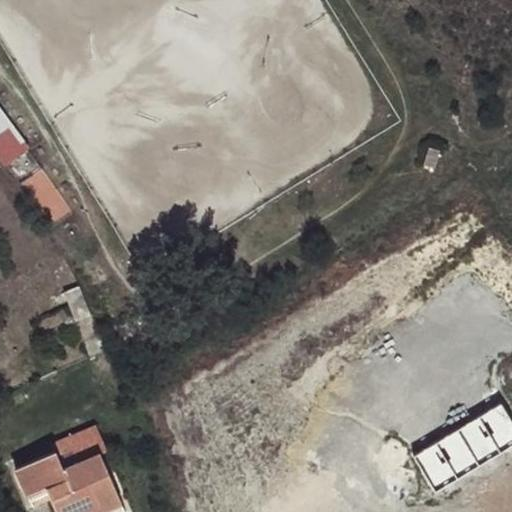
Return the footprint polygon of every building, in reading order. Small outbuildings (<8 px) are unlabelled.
[(0,101),(0,156),(6,165),(32,146),(0,101)] [(54,221),(72,212),(54,175),(36,183),(54,221)] [(87,308),(73,280),(58,286),(71,315),(87,308)] [(436,484),(511,446),(511,413),(507,405),(419,448),(436,484)] [(54,446),(61,463),(98,447),(103,444),(96,427),(54,446)] [(13,464),(26,496),(43,488),(47,496),(54,511),(115,511),(125,508),(98,447),(61,463),(54,446),(13,464)] [(43,488),(26,496),(30,504),(47,496),(43,488)]
